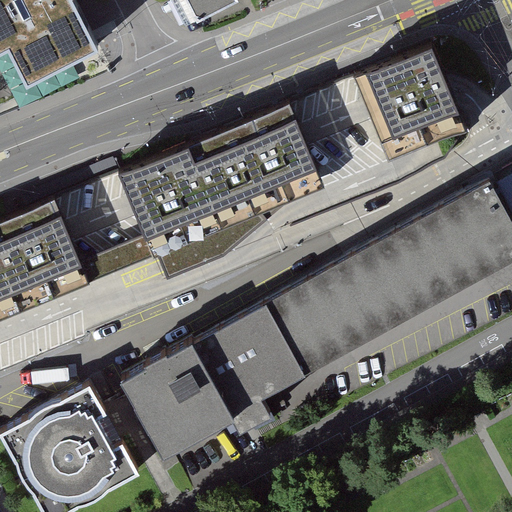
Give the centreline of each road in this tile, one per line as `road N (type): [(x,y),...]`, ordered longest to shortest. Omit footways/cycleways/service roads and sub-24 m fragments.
road 1 (residential): [(511,332),(179,511)]
road 2 (secondary): [(387,0),(170,86)]
road 3 (secondary): [(170,86),(0,156)]
